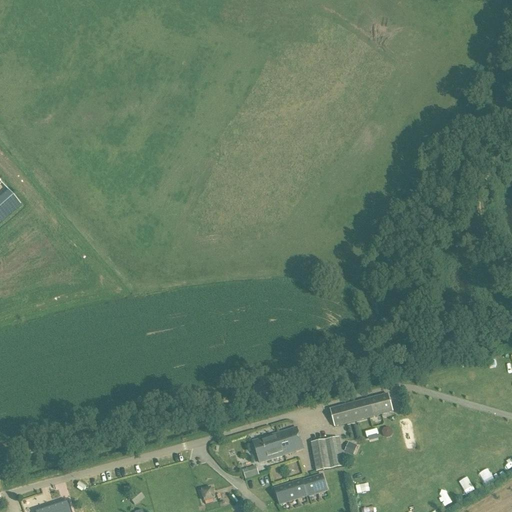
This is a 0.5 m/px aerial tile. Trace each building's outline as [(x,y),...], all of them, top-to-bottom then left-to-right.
[(8,191),(0,198),(0,223),(21,205),(12,195),(8,191)] [(467,373),(475,371),(473,362),(465,364),(467,373)] [(445,368),(449,377),(456,375),(453,365),(445,368)] [(334,429),(393,412),(388,394),(329,410),(334,429)] [(387,433),(386,425),(378,426),(380,434),(387,433)] [(260,463),(302,450),(295,429),(253,442),(260,463)] [(339,438),(325,441),(329,462),(315,465),(317,472),(323,471),(344,467),(339,438)] [(357,446),(349,442),(345,452),(353,455),(357,446)] [(487,468),(479,472),(483,480),(491,476),(487,468)] [(280,506),(309,497),(309,498),(328,492),(323,475),(303,481),(302,480),(274,489),(280,506)] [(461,483),(454,486),(458,495),(466,492),(461,483)] [(339,486),(332,489),(335,497),(342,495),(339,486)] [(70,511),(67,503),(39,511),(70,511)]
